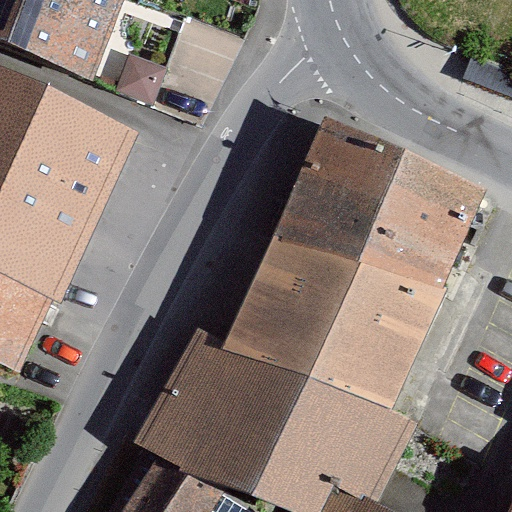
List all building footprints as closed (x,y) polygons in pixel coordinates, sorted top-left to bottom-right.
[(0,0),(0,39),(98,72),(121,0),(0,0)] [(511,68),(471,52),(461,76),(511,96),(511,68)] [(158,102),(172,69),(134,53),(119,86),(158,102)] [(139,132),(0,68),(0,367),(25,379),(139,132)] [(479,191),(326,119),(224,334),(199,322),(145,435),(168,445),(234,476),(297,511),(402,511),(382,500),(420,421),(390,406),(479,191)] [(210,511),(234,476),(168,445),(125,511),(210,511)]
